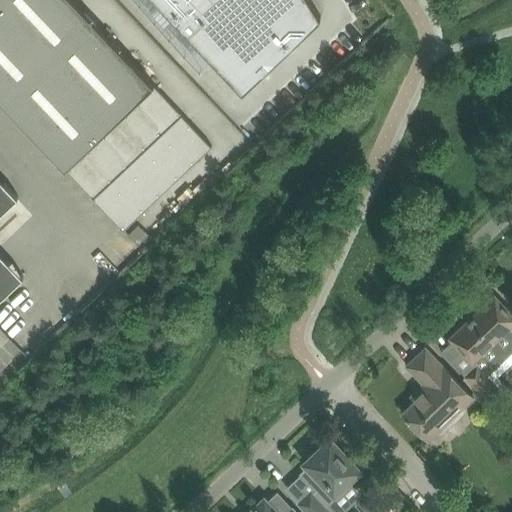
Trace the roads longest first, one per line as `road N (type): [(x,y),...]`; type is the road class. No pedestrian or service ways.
road 1 (residential): [(331,385),(511,212)]
road 2 (residential): [(195,511),(331,385)]
road 3 (residential): [(448,511),(331,385)]
road 4 (unknown): [(0,118),(56,193),(67,224),(42,258)]
